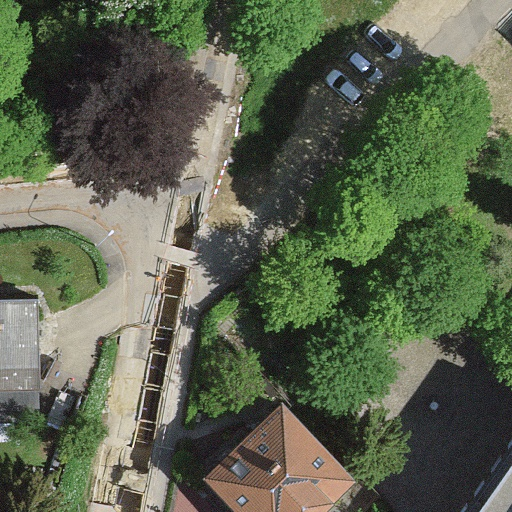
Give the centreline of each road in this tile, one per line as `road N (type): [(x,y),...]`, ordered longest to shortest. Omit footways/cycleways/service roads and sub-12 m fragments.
road 1 (residential): [(151,303),(490,0)]
road 2 (residential): [(151,303),(102,511)]
road 3 (residential): [(215,0),(178,185)]
road 4 (residential): [(0,198),(178,185)]
road 5 (residential): [(178,185),(151,303)]
